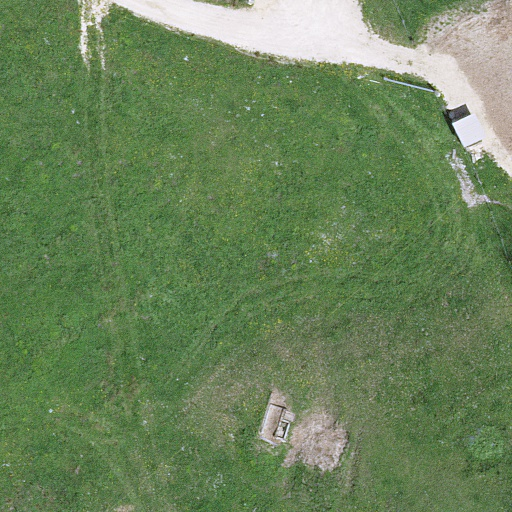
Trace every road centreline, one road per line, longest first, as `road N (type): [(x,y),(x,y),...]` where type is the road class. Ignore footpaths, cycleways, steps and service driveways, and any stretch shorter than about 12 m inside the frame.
road 1 (track): [(160,511),(95,273),(87,99),(95,0)]
road 2 (track): [(168,0),(427,67)]
